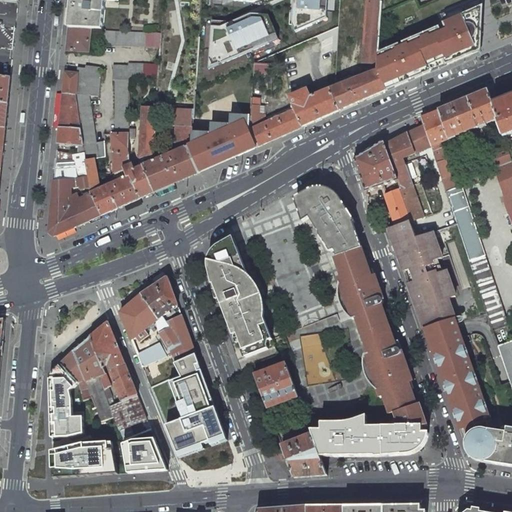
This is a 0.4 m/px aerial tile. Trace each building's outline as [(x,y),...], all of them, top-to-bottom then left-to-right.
[(91,29),(103,30),(105,0),(72,0),(70,28),(91,29)] [(328,0),(294,0),(293,25),(296,32),(327,17),(328,0)] [(383,2),(370,0),(367,0),(363,63),(371,64),(372,73),(335,88),(330,90),(339,111),(387,91),(377,70),(378,58),(382,9),(383,2)] [(377,70),(387,91),(452,63),(480,51),(481,0),(474,0),(441,15),(446,27),(385,53),(385,59),(378,58),(377,70)] [(222,28),(212,27),(208,71),(278,37),(269,16),(251,14),(222,28)] [(89,52),(91,29),(70,28),(68,51),(89,52)] [(161,32),(103,30),(101,45),(160,48),(161,32)] [(129,77),(158,77),(159,65),(128,64),(128,66),(114,66),(113,76),(129,77)] [(77,74),(100,75),(101,68),(86,66),(86,69),(78,68),(77,74)] [(77,74),(65,73),(63,93),(76,94),(77,74)] [(90,95),(98,96),(100,75),(77,74),(76,94),(90,95)] [(118,208),(141,198),(131,176),(128,177),(125,169),(130,167),(130,155),(129,155),(129,140),(130,135),(128,135),(129,129),(129,122),(129,77),(113,76),(113,80),(116,80),(116,115),(116,135),(112,135),(114,173),(118,182),(114,184),(108,186),(118,208)] [(11,78),(0,77),(0,103),(8,104),(11,78)] [(251,130),(258,147),(322,119),(339,111),(330,90),(311,98),(307,91),(290,98),(294,106),(292,106),(294,110),(275,119),(274,115),(268,118),(269,121),(251,130)] [(489,91),(440,111),(449,140),(498,119),(494,106),(489,91)] [(76,94),(63,93),(60,128),(81,129),(76,94)] [(90,95),(76,94),(81,129),(83,145),(85,160),(85,161),(88,177),(91,194),(102,216),(118,208),(108,186),(99,190),(99,184),(95,159),(98,158),(100,167),(106,166),(105,142),(95,143),(93,128),(94,128),(90,95)] [(511,98),(494,106),(498,119),(499,121),(498,122),(503,137),(511,133),(511,98)] [(142,118),(155,119),(156,108),(151,107),(143,107),(142,118)] [(185,109),(172,108),(171,125),(176,125),(184,126),(185,109)] [(159,119),(155,119),(154,131),(153,155),(152,162),(144,166),(155,192),(198,173),(187,147),(192,145),(193,132),(194,117),(194,110),(185,109),(184,126),(176,125),(175,141),(177,151),(161,158),(158,147),(157,138),(159,119)] [(450,142),(449,140),(440,111),(422,118),(424,126),(425,126),(432,147),(442,179),(450,176),(445,161),(447,160),(444,145),(443,142),(446,141),(447,143),(450,142)] [(187,147),(198,173),(258,147),(251,130),(251,117),(232,115),(232,125),(218,124),(217,134),(212,134),(193,132),(192,145),(187,147)] [(141,130),(154,131),(155,119),(142,118),(142,122),(141,130)] [(425,126),(424,126),(408,134),(385,145),(401,190),(413,186),(403,158),(432,147),(425,126)] [(81,129),(60,128),(58,143),(78,144),(78,154),(74,155),(70,153),(57,151),(55,181),(79,179),(88,177),(85,161),(85,160),(83,145),(81,129)] [(131,176),(141,198),(155,192),(144,166),(144,156),(153,155),(154,131),(141,130),(139,158),(140,157),(141,161),(143,166),(137,169),(135,170),(133,166),(130,167),(125,169),(128,177),(131,176)] [(399,191),(401,190),(385,145),(384,141),(354,160),(365,192),(384,185),(386,194),(385,195),(396,227),(410,222),(404,205),(399,191)] [(505,196),(502,197),(511,223),(507,224),(509,230),(511,228),(511,159),(507,145),(490,152),(505,196)] [(54,236),(102,216),(91,194),(88,177),(79,179),(55,181),(54,181),(49,232),(54,236)] [(404,205),(418,201),(413,186),(401,190),(399,191),(404,205)] [(370,270),(353,223),(355,222),(338,196),(335,193),(331,191),(325,189),(318,188),(314,188),(309,191),(295,199),(303,222),(309,218),(320,234),(324,232),(333,246),(334,251),(337,257),(335,258),(341,277),(338,278),(340,285),(339,290),(342,290),(345,299),(347,306),(351,315),(348,315),(352,320),(356,318),(369,354),(365,356),(364,361),(367,360),(370,369),(372,377),(375,385),(372,386),(377,390),(380,398),(384,397),(390,415),(395,413),(417,405),(409,383),(412,382),(404,360),(402,361),(400,356),(401,355),(401,353),(401,351),(383,300),(381,298),(379,297),(377,292),(380,291),(372,269),(370,270)] [(507,326),(508,326),(463,192),(454,196),(451,189),(446,191),(447,191),(452,208),(493,331),(507,326)] [(439,212),(452,208),(447,191),(434,196),(439,212)] [(424,217),(418,201),(404,205),(410,222),(424,217)] [(422,308),(429,327),(456,318),(449,299),(456,297),(446,271),(443,272),(436,274),(432,262),(438,260),(442,258),(433,232),(416,239),(410,222),(396,227),(394,227),(402,250),(397,252),(404,272),(413,268),(418,281),(408,284),(417,310),(422,308)] [(394,227),(389,229),(397,252),(402,250),(394,227)] [(319,235),(330,252),(334,251),(333,246),(324,232),(320,234),(319,235)] [(279,355),(233,237),(218,245),(214,249),(210,254),(209,259),(208,261),(208,264),(208,268),(214,291),(216,290),(227,320),(237,344),(240,343),(250,367),(251,367),(251,366),(279,355)] [(438,260),(432,262),(436,274),(443,272),(438,260)] [(168,278),(142,295),(160,319),(163,317),(180,342),(169,347),(171,352),(175,363),(196,354),(168,278)] [(142,295),(121,313),(132,340),(136,337),(139,343),(144,339),(146,341),(150,338),(145,330),(157,321),(160,333),(169,347),(180,342),(163,317),(160,319),(142,295)] [(351,315),(347,306),(343,307),(345,312),(348,315),(351,315)] [(417,310),(424,329),(429,327),(422,308),(417,310)] [(456,318),(429,327),(424,329),(460,431),(475,426),(487,422),(484,412),(488,410),(480,388),(476,389),(469,370),(473,368),(466,347),(462,349),(458,339),(463,337),(456,318)] [(227,320),(224,321),(242,371),(250,367),(240,343),(237,344),(227,320)] [(109,323),(91,338),(104,369),(104,368),(109,367),(123,402),(137,396),(138,396),(109,323)] [(510,334),(507,326),(493,331),(496,339),(510,334)] [(74,352),(61,364),(79,383),(84,400),(93,397),(97,408),(102,421),(114,417),(111,408),(107,399),(104,391),(109,388),(112,386),(104,368),(104,369),(91,338),(74,352)] [(511,341),(498,346),(511,387),(511,341)] [(161,344),(138,356),(143,368),(158,360),(167,356),(166,355),(161,344)] [(167,356),(158,360),(166,380),(179,374),(175,363),(171,352),(166,355),(167,356)] [(228,438),(196,354),(175,363),(179,374),(166,380),(150,388),(179,458),(228,438)] [(61,364),(50,375),(52,438),(68,438),(73,437),(84,434),(83,412),(72,412),(72,400),(70,391),(79,383),(61,364)] [(287,364),(255,376),(267,409),(299,397),(287,364)] [(473,368),(469,370),(476,389),(480,388),(473,368)] [(107,399),(113,397),(109,388),(104,391),(107,399)] [(129,427),(147,420),(137,396),(123,402),(123,403),(116,406),(111,408),(114,417),(123,440),(133,436),(129,427)] [(116,406),(113,397),(107,399),(111,408),(116,406)] [(425,427),(428,426),(420,404),(417,405),(395,413),(397,419),(397,420),(397,426),(391,426),(367,427),(367,422),(358,422),(358,419),(351,421),(344,422),(321,423),(321,430),(311,430),(313,435),(321,457),(390,456),(408,455),(414,454),(419,451),(422,448),(426,443),(428,437),(429,433),(425,433),(425,427)] [(460,431),(467,450),(466,447),(466,445),(466,443),(467,441),(468,438),(469,436),(471,434),(472,433),(474,432),(477,431),(475,426),(460,431)] [(481,462),(502,465),(511,466),(511,428),(502,427),(501,432),(483,430),(481,430),(477,431),(474,432),(472,433),(471,434),(469,436),(468,438),(467,441),(466,443),(466,445),(466,447),(467,450),(481,462)] [(134,441),(124,446),(127,464),(129,474),(168,471),(155,440),(134,441)] [(85,445),(53,452),(54,479),(118,474),(116,464),(113,450),(108,451),(108,443),(85,445)]
